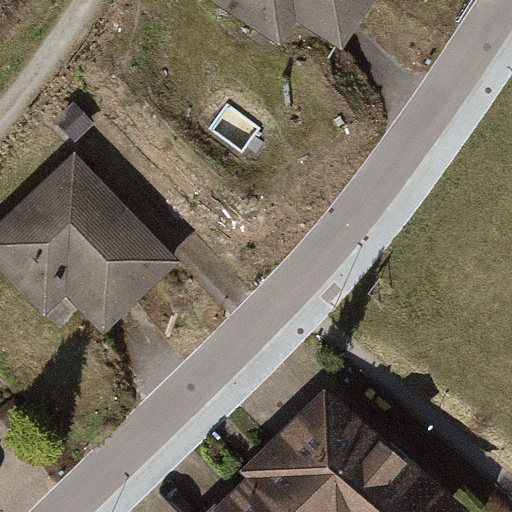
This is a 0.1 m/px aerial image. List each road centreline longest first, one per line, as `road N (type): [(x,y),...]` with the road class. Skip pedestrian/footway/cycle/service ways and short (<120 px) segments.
road 1 (residential): [(63,511),(328,247),(405,153),(507,0)]
road 2 (track): [(87,0),(0,121)]
